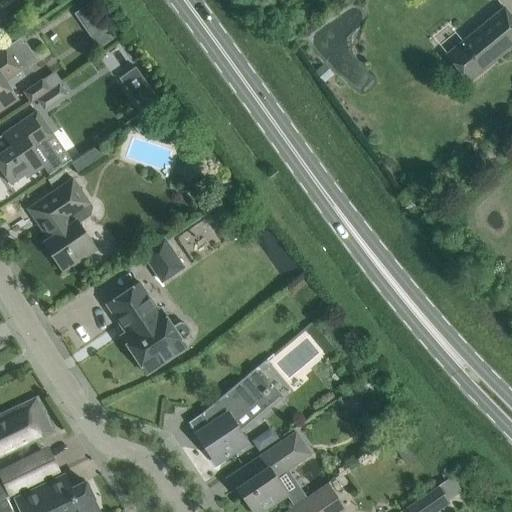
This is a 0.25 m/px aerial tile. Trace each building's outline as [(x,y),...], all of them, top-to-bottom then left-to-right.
[(511,17),(505,8),(447,55),(468,81),(511,45),(511,17)] [(103,29),(91,37),(95,43),(98,48),(111,39),(112,38),(105,27),(103,29)] [(0,50),(0,110),(13,102),(3,87),(6,85),(8,87),(9,86),(3,79),(9,75),(11,77),(22,70),(21,69),(27,66),(27,65),(35,59),(24,44),(25,44),(20,37),(6,47),(6,46),(0,50)] [(323,65),(314,73),(323,84),(333,76),(323,65)] [(37,99),(49,91),(42,80),(29,89),(30,90),(30,89),(36,98),(31,101),(31,102),(37,99)] [(38,100),(41,98),(48,107),(66,95),(59,84),(49,91),(37,99),(38,100)] [(148,90),(139,96),(144,104),(147,108),(157,101),(159,100),(151,88),(148,90)] [(48,174),(49,175),(71,160),(71,159),(62,165),(45,140),(52,134),(37,111),(3,134),(11,146),(0,153),(0,167),(2,170),(0,171),(0,172),(7,183),(9,181),(11,183),(24,174),(27,178),(44,166),(49,174),(48,174)] [(163,119),(151,116),(135,127),(141,135),(167,144),(176,138),(163,119)] [(79,223),(90,215),(92,207),(89,203),(72,178),(44,197),(28,209),(48,238),(43,242),(63,272),(96,249),(79,223)] [(225,243),(207,216),(175,238),(193,265),(225,243)] [(165,238),(142,253),(162,282),(184,267),(165,238)] [(106,304),(125,332),(121,336),(146,374),(186,347),(181,340),(188,336),(189,330),(185,324),(179,323),(173,327),(160,309),(158,311),(139,282),(106,304)] [(266,359),(257,367),(261,373),(271,365),(266,359)] [(216,464),(248,442),(233,420),(258,398),(267,409),(282,397),(261,373),(257,367),(201,414),(209,425),(196,434),(216,464)] [(350,391),(337,399),(341,405),(354,407),(359,404),(350,391)] [(0,458),(54,432),(37,397),(0,415),(0,458)] [(237,488),(252,511),(262,511),(265,510),(266,511),(267,511),(276,506),(275,504),(288,495),(272,472),(307,449),(296,432),(241,469),(242,470),(246,467),(252,477),(237,488)] [(262,434),(252,441),(259,451),(269,445),(262,434)] [(27,459),(0,471),(0,475),(9,494),(38,480),(27,459)] [(71,488),(65,475),(15,499),(21,511),(97,511),(99,511),(92,495),(94,494),(94,491),(91,485),(89,484),(86,484),(85,481),(71,488)] [(339,511),(345,508),(328,483),(284,511),(287,511),(294,508),(296,511),(339,511)] [(409,511),(436,511),(452,501),(439,485),(406,507),(409,511)]
